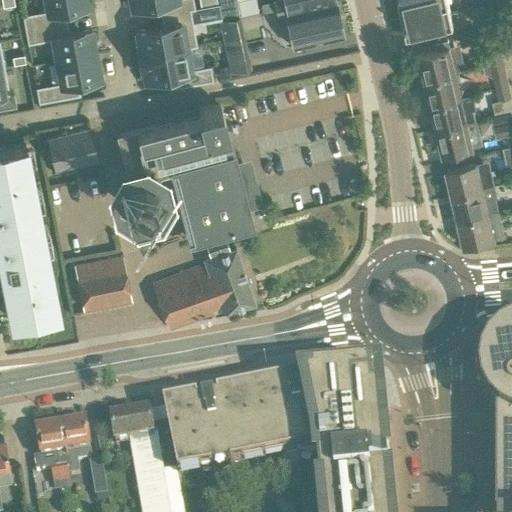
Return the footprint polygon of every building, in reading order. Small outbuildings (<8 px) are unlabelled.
[(87,4),(86,0),(44,0),(47,9),(22,14),(25,28),(65,21),(63,8),(87,4)] [(129,0),(131,5),(155,0),(159,0),(161,11),(194,6),(192,0),(129,0)] [(275,7),(273,0),(268,0),(261,2),(263,10),(276,8),(275,7)] [(273,0),(276,7),(276,8),(277,13),(284,11),(332,0),(273,0)] [(334,0),(332,0),(284,11),(292,46),(342,34),(334,0)] [(447,0),(398,0),(402,17),(449,6),(447,0)] [(194,6),(161,11),(164,24),(135,29),(138,41),(136,41),(138,53),(196,43),(189,7),(194,6)] [(449,6),(402,17),(407,36),(453,24),(449,6)] [(238,15),(219,19),(230,71),(250,67),(238,15)] [(68,33),(65,21),(25,28),(27,42),(52,38),(56,60),(96,52),(91,28),(68,33)] [(489,49),(480,51),(483,64),(504,59),(501,46),(498,35),(498,34),(486,37),(489,49)] [(196,43),(138,53),(141,65),(142,65),(144,77),(172,72),(175,85),(212,78),(210,64),(191,67),(187,45),(196,43)] [(455,70),(449,45),(419,53),(422,64),(418,65),(421,77),(425,76),(425,77),(455,70)] [(100,76),(96,52),(56,60),(60,81),(36,86),(39,101),(79,94),(76,81),(100,76)] [(23,56),(11,58),(14,74),(26,71),(23,56)] [(8,91),(4,65),(0,65),(0,107),(15,105),(13,90),(8,91)] [(461,95),(455,70),(425,77),(428,89),(424,90),(427,104),(461,95)] [(507,73),(495,76),(496,80),(498,86),(500,95),(500,99),(511,96),(511,95),(511,92),(507,73)] [(297,108),(338,98),(333,76),(292,86),(297,108)] [(461,95),(427,104),(430,118),(434,117),(437,127),(467,120),(476,118),(474,109),(465,111),(461,95)] [(127,175),(119,189),(123,204),(127,206),(136,212),(152,208),(160,195),(156,180),(153,178),(159,169),(174,165),(192,234),(186,235),(187,236),(250,220),(228,136),(233,132),(231,122),(224,121),(220,104),(219,103),(218,102),(217,102),(216,101),(213,102),(197,106),(199,112),(121,132),(120,133),(119,133),(119,134),(118,135),(118,136),(118,137),(128,175),(127,175)] [(511,110),(497,114),(492,115),(497,136),(509,134),(511,146),(511,145),(511,110)] [(438,130),(433,131),(436,142),(440,141),(443,152),(473,145),(467,120),(437,127),(438,130)] [(89,126),(46,136),(54,168),(97,157),(89,126)] [(0,319),(10,318),(45,311),(54,309),(57,309),(26,145),(25,144),(22,145),(19,145),(0,148),(0,319)] [(476,161),(446,168),(452,193),(482,186),(476,161)] [(488,211),(485,200),(496,197),(493,184),(482,186),(452,193),(458,218),(488,211)] [(488,211),(458,218),(464,244),(494,237),(494,236),(503,234),(500,222),(491,224),(488,211)] [(205,261),(151,281),(168,326),(220,308),(221,311),(253,301),(234,246),(228,248),(223,231),(203,238),(209,254),(203,256),(205,261)] [(122,255),(75,265),(84,309),(131,299),(122,255)] [(511,511),(511,324),(509,326),(504,329),(499,332),(497,334),(492,338),(489,342),(485,346),(483,351),(480,356),(479,362),(478,367),(477,373),(477,378),(478,384),(479,389),(481,395),(483,400),(486,405),(489,409),(493,413),(497,417),(496,511),(511,511)] [(165,408),(179,478),(213,471),(211,466),(230,462),(231,467),(297,454),(296,448),(315,444),(318,466),(320,466),(322,486),(320,487),(322,511),(395,511),(392,479),(390,480),(388,459),(390,459),(382,371),(303,379),(303,382),(283,386),(283,384),(218,397),(219,399),(198,403),(198,401),(166,407),(165,408)] [(149,410),(110,417),(115,444),(130,441),(142,511),(183,511),(176,472),(163,474),(157,435),(154,436),(149,410)] [(85,422),(61,426),(66,454),(69,476),(79,474),(77,461),(91,458),(90,450),(85,422)] [(61,426),(36,430),(41,459),(53,456),(55,467),(52,468),(56,492),(71,489),(69,476),(66,454),(61,426)] [(3,436),(0,436),(0,481),(10,480),(3,436)] [(102,461),(90,463),(95,497),(107,495),(102,461)] [(62,493),(48,494),(49,511),(63,511),(62,493)]
